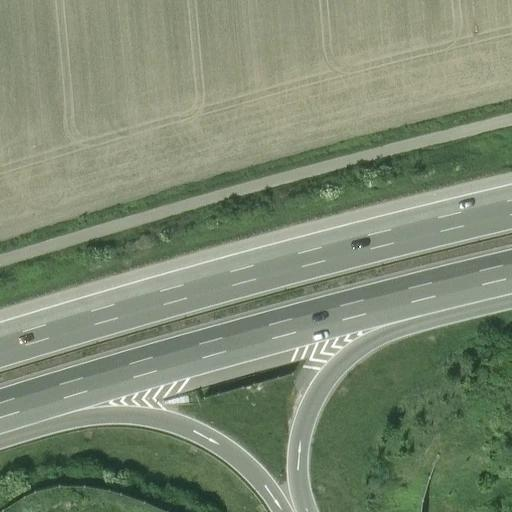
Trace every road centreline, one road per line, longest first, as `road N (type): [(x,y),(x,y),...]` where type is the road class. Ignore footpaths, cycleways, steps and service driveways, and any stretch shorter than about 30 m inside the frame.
road 1 (motorway): [(511,213),(0,354)]
road 2 (track): [(0,258),(393,145),(511,119)]
road 3 (motorway): [(0,413),(396,299)]
road 4 (motorway): [(0,424),(102,416),(183,428),(253,474),(283,511)]
road 5 (motorway): [(306,511),(298,469),(308,406),(396,299)]
